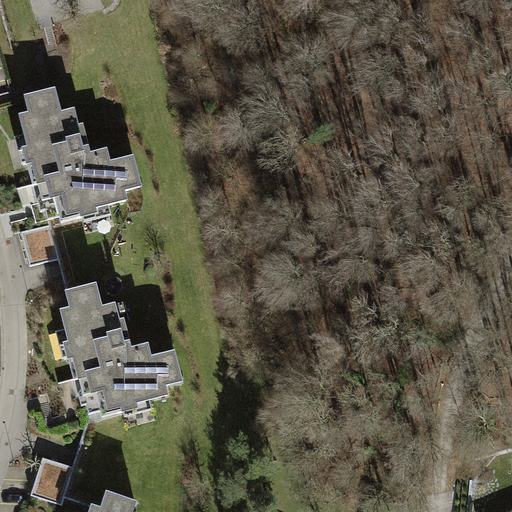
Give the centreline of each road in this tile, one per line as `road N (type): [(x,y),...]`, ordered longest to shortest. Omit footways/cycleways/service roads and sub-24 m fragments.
road 1 (residential): [(0,452),(14,355),(0,241)]
road 2 (track): [(511,276),(455,427)]
